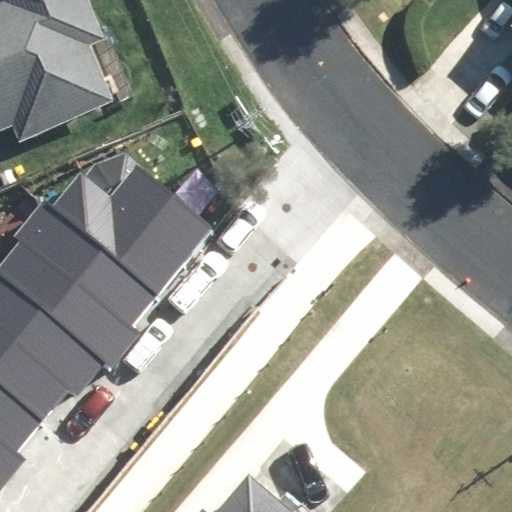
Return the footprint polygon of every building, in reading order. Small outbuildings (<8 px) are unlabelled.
[(0,0),(0,135),(13,130),(21,150),(111,112),(86,52),(106,44),(87,0),(0,0)] [(50,209),(158,298),(214,230),(135,165),(137,163),(125,153),(94,165),(85,176),(80,173),(50,209)] [(50,209),(43,203),(14,238),(17,240),(0,261),(0,276),(106,365),(112,370),(142,334),(134,327),(158,298),(50,209)] [(0,390),(42,425),(70,392),(78,399),(106,365),(0,276),(0,390)] [(42,425),(0,390),(0,491),(26,460),(18,454),(42,425)] [(283,511),(250,484),(225,511),(283,511)]
